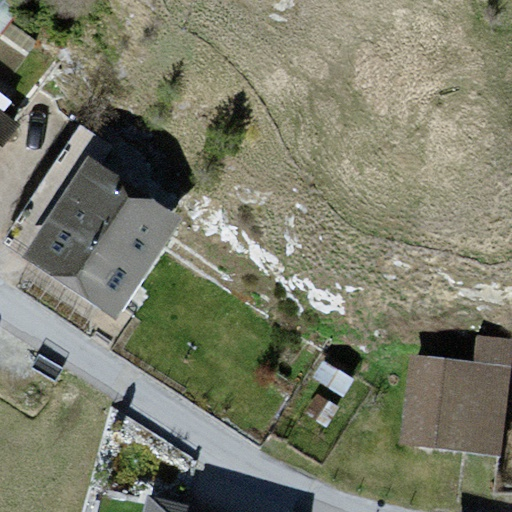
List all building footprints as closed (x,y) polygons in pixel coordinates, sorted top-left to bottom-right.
[(0,156),(23,127),(0,109),(0,156)] [(183,220),(73,152),(8,257),(118,325),(183,220)] [(473,360),(405,354),(396,448),(498,458),(509,343),(476,339),(473,360)] [(322,366),(312,382),(343,401),(353,385),(322,366)] [(338,409),(318,397),(306,416),(326,429),(338,409)] [(225,511),(151,492),(145,511),(225,511)]
